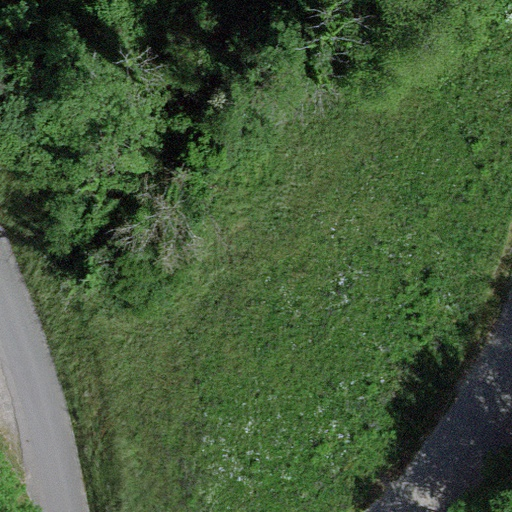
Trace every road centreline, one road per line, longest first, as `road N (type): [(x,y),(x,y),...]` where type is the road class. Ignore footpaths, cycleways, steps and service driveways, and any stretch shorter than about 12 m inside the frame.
road 1 (unclassified): [(64,511),(0,287)]
road 2 (unclassified): [(415,511),(511,384)]
